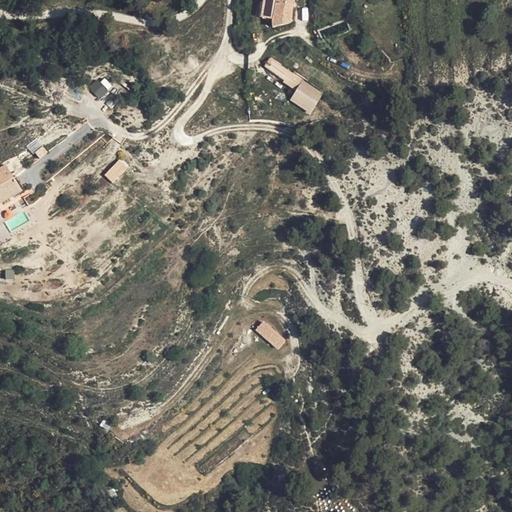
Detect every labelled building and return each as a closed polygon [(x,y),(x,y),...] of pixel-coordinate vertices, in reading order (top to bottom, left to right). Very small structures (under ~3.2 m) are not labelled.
[(260,0),(258,9),(267,13),(266,22),(284,24),(284,15),(290,3),(286,0),(260,0)] [(284,76),(289,69),(280,62),(281,61),(270,53),(264,63),(284,76)] [(308,107),(320,88),(302,76),(303,75),(294,69),(289,77),(299,83),(291,96),(308,107)] [(89,88),(99,99),(112,86),(102,76),(89,88)] [(104,175),(113,183),(129,167),(120,158),(104,175)] [(15,186),(20,184),(13,171),(9,174),(15,186)] [(4,176),(10,189),(15,186),(9,174),(4,176)] [(0,178),(6,191),(10,189),(4,176),(0,178)] [(277,350),(286,341),(264,320),(255,329),(277,350)]
